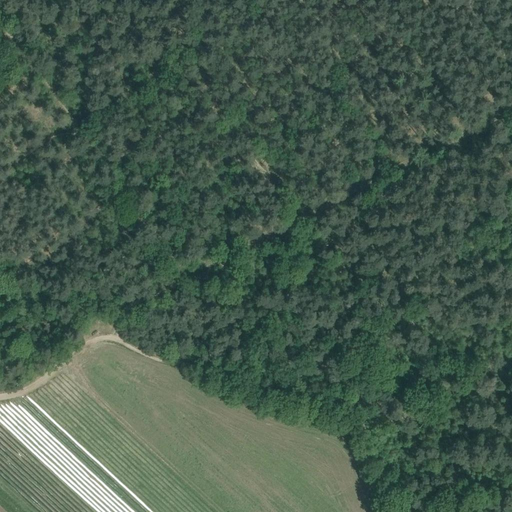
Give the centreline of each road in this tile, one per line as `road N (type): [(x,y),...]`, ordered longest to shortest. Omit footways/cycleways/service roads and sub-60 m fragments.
road 1 (track): [(96,334),(154,290),(511,109)]
road 2 (track): [(196,369),(229,381),(340,391),(408,511)]
